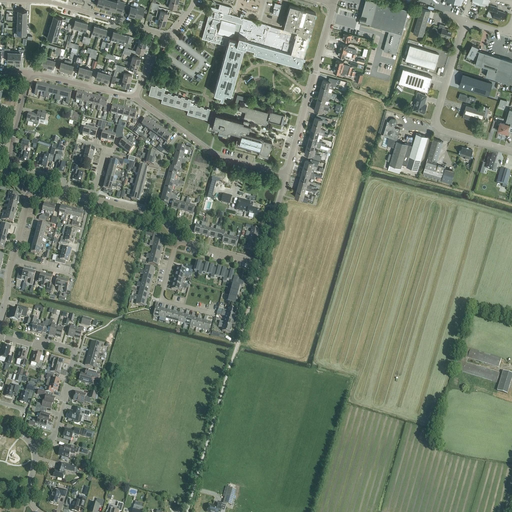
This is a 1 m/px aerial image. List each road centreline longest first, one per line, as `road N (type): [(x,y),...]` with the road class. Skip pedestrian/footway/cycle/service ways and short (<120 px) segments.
road 1 (track): [(194,485),(257,262)]
road 2 (unclassified): [(511,151),(435,122),(465,21)]
road 3 (residential): [(33,447),(54,437),(73,351),(0,336)]
road 4 (residential): [(286,175),(334,5)]
road 5 (residential): [(177,242),(257,262),(286,175)]
road 6 (residential): [(286,175),(209,152),(134,99)]
road 7 (residential): [(167,38),(43,1),(4,0)]
